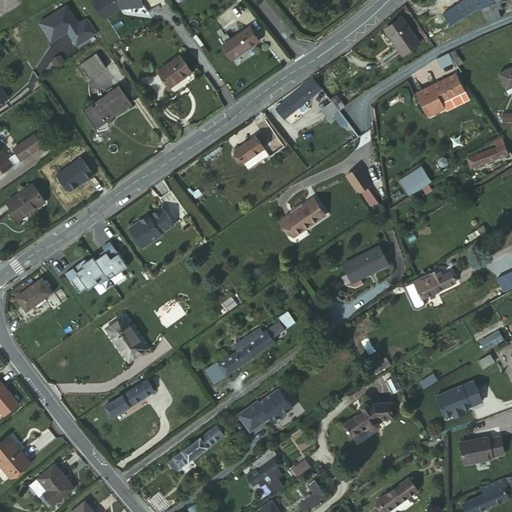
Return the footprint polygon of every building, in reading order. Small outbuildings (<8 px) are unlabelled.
[(90,0),(100,17),(117,7),(116,6),(120,6),(120,7),(144,5),(143,0),(90,0)] [(477,7),(492,0),(456,0),(439,11),(448,26),(477,7)] [(479,8),(485,22),(499,16),(496,9),(489,11),(487,5),(479,8)] [(400,54),(416,43),(399,18),(383,28),(400,54)] [(235,58),(259,39),(248,25),(224,44),(235,58)] [(105,66),(96,53),(79,65),(87,78),(105,66)] [(169,83),(191,67),(181,53),(159,69),(169,83)] [(511,84),(511,64),(496,73),(503,89),(511,84)] [(319,88),(313,79),(276,109),(283,118),(319,88)] [(417,98),(425,112),(439,104),(437,100),(458,89),(453,79),(417,98)] [(97,126),(130,102),(119,86),(85,110),(97,126)] [(321,105),(329,124),(343,119),(340,109),(344,108),(341,98),(321,105)] [(500,119),(511,119),(511,109),(500,110),(500,119)] [(43,144),(34,131),(12,147),(20,159),(43,144)] [(244,163),(263,148),(255,137),(236,151),(244,163)] [(471,168),(505,155),(500,139),(493,142),(495,148),(467,159),(471,168)] [(0,171),(11,164),(4,153),(0,147),(0,171)] [(410,197),(433,183),(423,166),(400,180),(410,197)] [(357,169),(344,178),(356,195),(369,187),(357,169)] [(19,220),(45,201),(33,184),(8,203),(19,220)] [(310,201),(305,204),(317,222),(322,218),(310,201)] [(317,222),(305,204),(279,222),(291,240),(317,222)] [(141,219),(129,227),(142,247),(162,234),(161,233),(174,224),(162,206),(149,215),(142,220),(141,219)] [(99,254),(92,258),(106,277),(108,280),(126,267),(109,242),(101,248),(103,251),(105,253),(100,256),(99,254)] [(380,245),(344,263),(353,281),(389,264),(380,245)] [(97,283),(106,277),(92,258),(92,257),(85,262),(74,270),(72,268),(64,273),(78,293),(86,288),(87,290),(97,283)] [(84,260),(72,268),(74,270),(85,262),(84,260)] [(428,283),(416,288),(421,298),(454,282),(449,273),(428,283)] [(413,282),(416,288),(428,283),(424,276),(413,282)] [(106,277),(97,283),(99,286),(108,280),(106,277)] [(24,311),(50,292),(40,278),(15,297),(24,311)] [(413,282),(403,287),(414,309),(417,310),(423,308),(424,304),(421,298),(416,288),(413,282)] [(276,317),(277,321),(287,314),(286,311),(276,317)] [(266,330),(272,337),(293,322),(287,314),(277,321),(265,329),(266,330)] [(128,357),(144,346),(123,316),(107,327),(128,357)] [(248,334),(252,340),(262,332),(258,327),(248,334)] [(230,355),(237,366),(274,340),(272,337),(266,330),(262,332),(252,340),(230,355)] [(483,344),(488,352),(504,341),(499,333),(483,344)] [(218,364),(212,368),(219,378),(237,366),(230,355),(218,364)] [(487,374),(498,366),(492,357),(481,365),(487,374)] [(208,362),(212,368),(218,364),(214,358),(208,362)] [(110,416),(153,389),(146,378),(103,405),(110,416)] [(258,398),(239,413),(243,419),(249,414),(258,425),(265,420),(264,419),(270,414),(275,421),(284,414),(283,413),(293,405),(279,386),(260,400),(258,398)] [(358,408),(340,425),(349,436),(364,423),(366,425),(371,425),(375,422),(375,417),(374,415),(375,414),(388,411),(386,396),(368,399),(363,403),(360,399),(355,404),(358,408)] [(220,421),(166,461),(173,469),(214,440),(226,430),(220,421)] [(494,433),(466,438),(470,460),(498,454),(498,453),(509,450),(506,432),(495,435),(494,433)] [(0,462),(11,476),(29,462),(7,434),(0,439),(0,462)] [(250,484),(279,464),(269,449),(261,454),(260,457),(248,466),(252,471),(245,476),(250,484)] [(292,469),(298,477),(312,468),(306,459),(292,469)] [(36,480),(39,484),(60,465),(58,461),(36,480)] [(54,503),(74,487),(67,478),(69,476),(60,465),(39,484),(45,491),(54,503)] [(381,496),(389,508),(421,486),(412,473),(381,496)] [(296,501),(303,510),(324,494),(313,478),(307,483),(312,489),(296,501)] [(504,479),(479,489),(481,494),(459,504),(462,511),(475,511),(508,497),(504,491),(508,489),(506,483),(504,479)] [(39,484),(36,480),(32,483),(42,494),(45,491),(39,484)] [(249,511),(274,511),(277,510),(268,498),(249,511)] [(199,501),(191,506),(195,511),(202,505),(199,501)]
